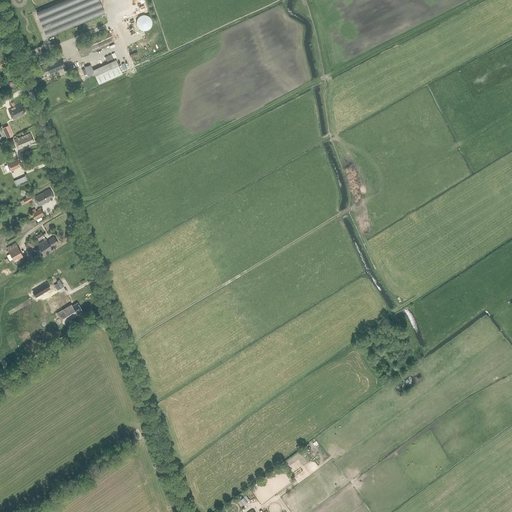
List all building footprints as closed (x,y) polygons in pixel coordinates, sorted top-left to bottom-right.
[(97,0),(62,0),(37,11),(48,36),(103,13),(97,0)] [(151,29),(151,15),(138,15),(138,29),(151,29)] [(109,33),(76,47),(80,57),(113,42),(109,33)] [(61,58),(54,61),(58,71),(65,68),(61,58)] [(115,59),(92,70),(96,77),(98,82),(121,72),(115,59)] [(58,71),(54,61),(40,67),(44,75),(49,73),(50,75),(58,71)] [(22,104),(8,110),(13,120),(25,114),(24,112),(26,111),(22,104)] [(18,150),(21,149),(28,146),(27,144),(34,141),(30,133),(26,135),(26,136),(14,141),(18,150)] [(8,165),(5,166),(7,172),(10,170),(11,172),(22,166),(18,158),(7,163),(8,165)] [(54,196),(50,189),(34,197),(39,207),(51,200),(50,198),(54,196)] [(41,209),(32,214),(35,220),(44,214),(41,209)] [(42,238),(45,241),(35,247),(42,257),(53,250),(52,248),(58,243),(54,236),(47,241),(42,233),(37,237),(39,240),(42,238)] [(36,246),(32,239),(27,242),(31,249),(36,246)] [(24,257),(16,242),(7,247),(15,262),(24,257)] [(60,278),(57,280),(58,282),(55,284),(58,289),(64,286),(60,278)] [(42,286),(35,290),(38,296),(45,291),(42,286)] [(54,295),(45,300),(52,312),(57,309),(57,310),(62,307),(61,305),(64,303),(65,304),(70,301),(67,297),(67,298),(65,295),(66,295),(63,291),(59,294),(59,295),(55,297),(54,295)] [(73,305),(72,303),(57,312),(64,323),(83,310),(78,302),(73,305)] [(243,504),(250,500),(247,495),(240,499),(243,504)]
